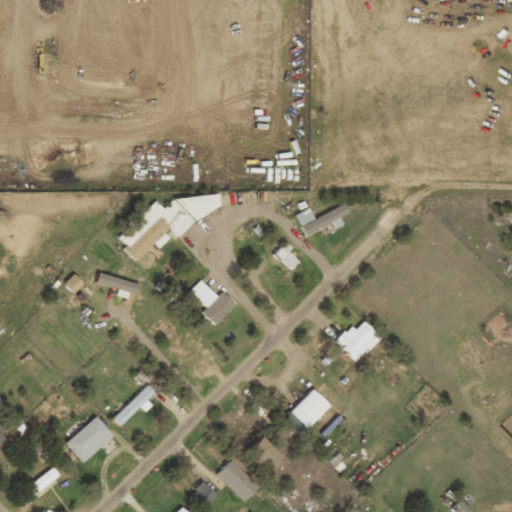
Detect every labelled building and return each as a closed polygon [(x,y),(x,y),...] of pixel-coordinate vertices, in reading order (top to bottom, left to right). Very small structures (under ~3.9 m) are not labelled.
[(153,201),(116,237),(124,246),(120,249),(132,262),(151,243),(156,248),(165,240),(163,224),(176,237),(207,208),(216,207),(215,194),(173,198),(161,209),(153,201)] [(302,235),(328,224),(330,229),(340,225),(336,217),(345,213),(342,205),(311,218),(307,208),(293,214),(302,235)] [(137,261),(149,270),(161,253),(149,244),(137,261)] [(271,253),(286,271),(297,261),(282,244),(271,253)] [(93,283),(134,295),(137,285),(95,273),(93,283)] [(80,284),(70,274),(61,283),(71,293),(80,284)] [(214,297),(198,280),(187,291),(204,308),(199,312),(211,325),(232,305),(220,292),(214,297)] [(377,338),(361,321),(352,330),(348,326),(332,341),(352,363),(377,338)] [(118,427),(145,402),(144,400),(152,392),(144,384),(117,410),(118,411),(110,419),(118,427)] [(110,435),(93,416),(63,443),(81,463),(110,435)] [(277,456),(256,436),(243,451),(263,470),(277,456)] [(256,486),(227,460),(213,475),(241,501),(256,486)] [(56,476),(51,468),(22,489),(28,497),(56,476)] [(188,495),(201,508),(214,496),(201,482),(188,495)] [(448,509),(450,511),(467,511),(468,511),(457,500),(448,509)]
